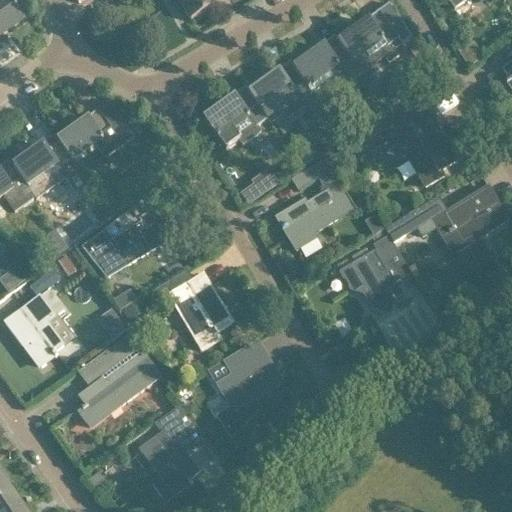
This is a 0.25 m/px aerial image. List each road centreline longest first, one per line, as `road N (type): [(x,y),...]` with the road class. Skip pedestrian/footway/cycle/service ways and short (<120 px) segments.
road 1 (residential): [(342,401),(148,92)]
road 2 (residential): [(342,401),(511,288)]
road 3 (residential): [(511,173),(407,0)]
road 4 (residential): [(148,92),(303,0)]
road 5 (residential): [(232,511),(342,401)]
road 6 (residential): [(86,511),(0,395)]
